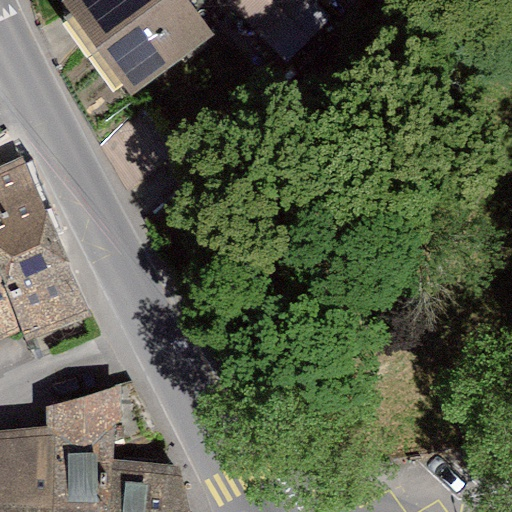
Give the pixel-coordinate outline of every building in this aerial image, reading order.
[(175,0),(60,0),(146,113),(220,58),(175,0)] [(231,0),(286,64),(333,22),(312,0),(231,0)] [(21,163),(0,171),(0,297),(18,342),(87,314),(21,163)] [(0,348),(18,342),(0,297),(0,348)] [(46,431),(0,435),(0,511),(188,511),(180,470),(115,466),(121,390),(49,411),(46,431)]
